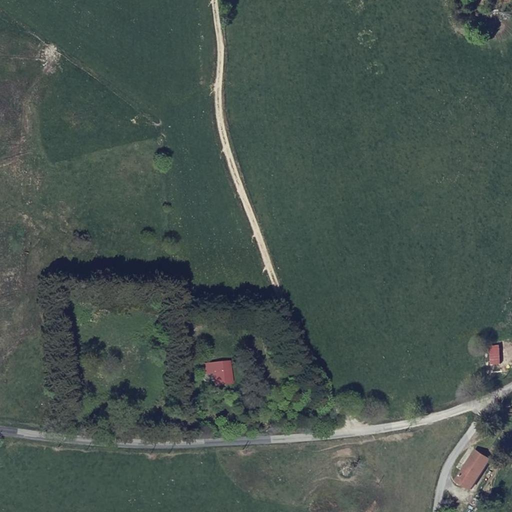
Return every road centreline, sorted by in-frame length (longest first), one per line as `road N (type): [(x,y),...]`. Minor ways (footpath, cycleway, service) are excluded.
road 1 (track): [(214,0),(238,194),(300,342),(360,432)]
road 2 (unclassified): [(360,432),(155,446),(0,431)]
road 3 (unclassified): [(360,432),(479,404)]
